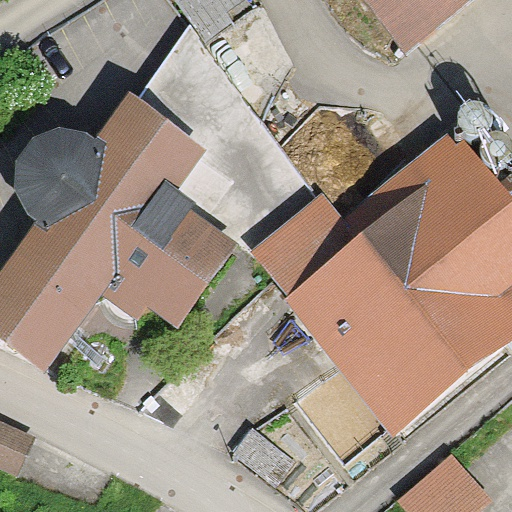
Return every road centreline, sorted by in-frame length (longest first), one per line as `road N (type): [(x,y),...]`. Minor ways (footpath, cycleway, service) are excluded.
road 1 (residential): [(0,392),(202,489),(232,511)]
road 2 (unknown): [(362,511),(511,389)]
